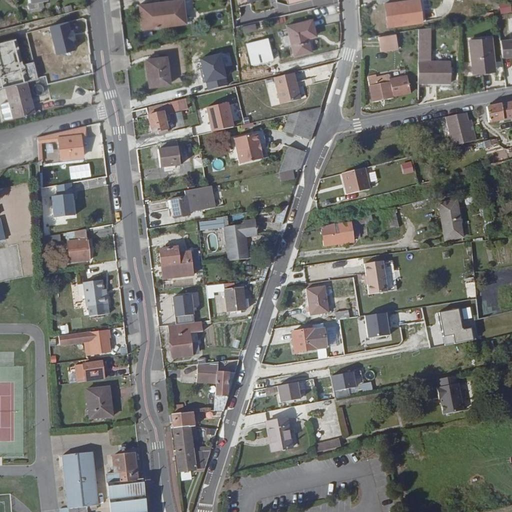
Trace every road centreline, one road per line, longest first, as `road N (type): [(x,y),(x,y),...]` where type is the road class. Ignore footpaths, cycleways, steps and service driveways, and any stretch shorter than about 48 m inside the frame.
road 1 (residential): [(327,128),(205,511)]
road 2 (tertiary): [(116,112),(164,511)]
road 3 (residential): [(327,128),(511,95)]
road 4 (residential): [(348,0),(348,56),(327,128)]
road 5 (residential): [(0,149),(8,134),(116,112)]
